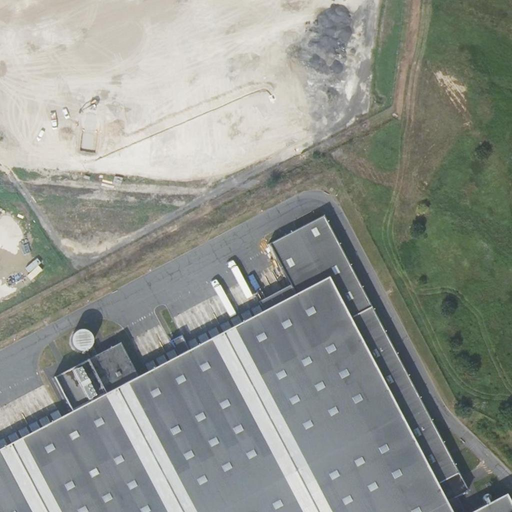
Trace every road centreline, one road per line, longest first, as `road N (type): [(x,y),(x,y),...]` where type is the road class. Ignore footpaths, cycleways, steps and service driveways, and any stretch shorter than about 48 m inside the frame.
road 1 (track): [(324,0),(311,36),(326,143),(350,170),(396,180),(457,129),(471,131),(478,141),(472,259),(486,291),(511,312)]
road 2 (unknown): [(322,126),(204,182),(156,178),(107,154),(41,157),(0,144)]
